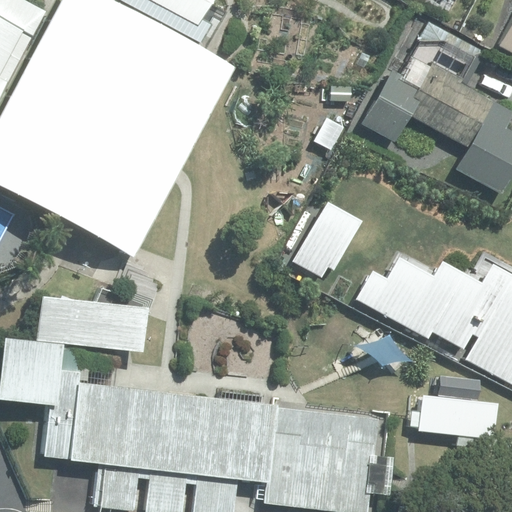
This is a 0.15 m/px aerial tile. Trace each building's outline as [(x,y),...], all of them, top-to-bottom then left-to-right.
[(129,0),(199,37),(219,0),(129,0)] [(0,94),(38,24),(0,3),(0,94)] [(511,9),(492,46),(511,56),(511,9)] [(467,59),(436,41),(415,41),(395,76),(385,70),(370,96),(354,124),(390,145),(406,117),(461,148),(449,170),(495,197),(508,175),(511,168),(511,132),(499,125),(508,111),(455,80),(467,59)] [(511,378),(511,267),(476,249),(427,345),(508,386),(511,378)] [(75,346),(1,335),(0,344),(0,407),(37,413),(29,470),(249,501),(282,506),(323,511),(358,511),(372,413),(71,370),(75,346)] [(484,404),(402,395),(396,442),(478,452),(484,404)]
